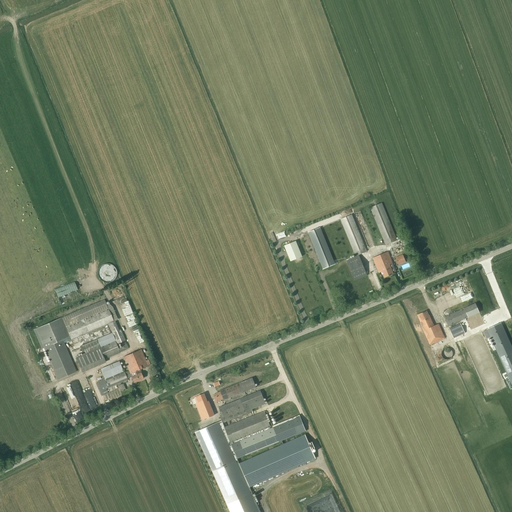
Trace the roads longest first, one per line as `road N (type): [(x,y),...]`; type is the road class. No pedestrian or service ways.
road 1 (unclassified): [(0,471),(154,392),(511,244)]
road 2 (unknown): [(270,345),(332,478)]
